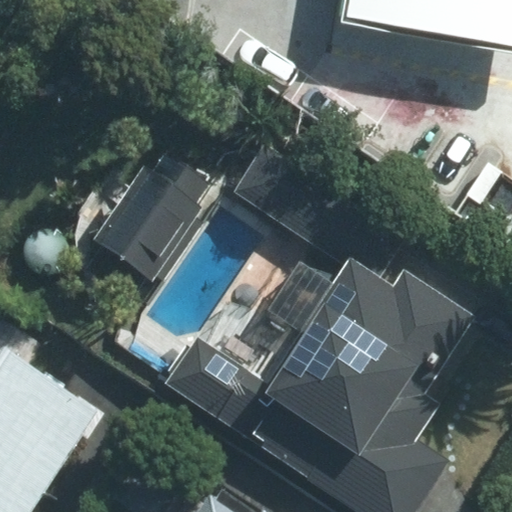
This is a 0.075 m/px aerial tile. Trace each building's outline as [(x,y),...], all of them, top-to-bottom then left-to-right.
[(511,0),(351,0),(348,19),(511,43),(511,0)] [(108,294),(128,259),(150,272),(172,234),(150,221),(163,200),(118,175),(64,269),(108,294)] [(18,265),(21,272),(26,278),(33,281),(41,283),(49,282),(55,278),(61,272),(64,265),(65,257),(63,250),(58,243),(52,239),(45,236),(37,236),(30,239),(24,243),(20,250),(18,257),(18,265)] [(394,449),(467,333),(353,262),(276,385),(190,332),(145,403),(321,511),(425,511),(445,481),(394,449)] [(0,511),(35,511),(96,420),(0,357),(0,511)] [(242,511),(218,496),(207,511),(242,511)]
